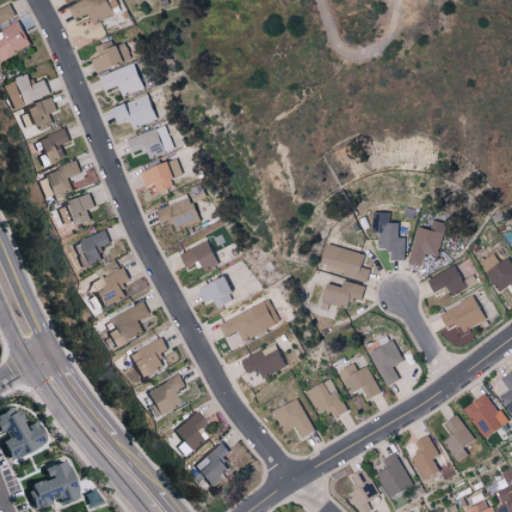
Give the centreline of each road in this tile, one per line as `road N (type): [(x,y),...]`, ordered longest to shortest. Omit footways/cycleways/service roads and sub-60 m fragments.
road 1 (residential): [(327,511),(233,413),(142,244),(38,0)]
road 2 (residential): [(511,340),(249,511)]
road 3 (secondary): [(0,305),(43,386),(144,510)]
